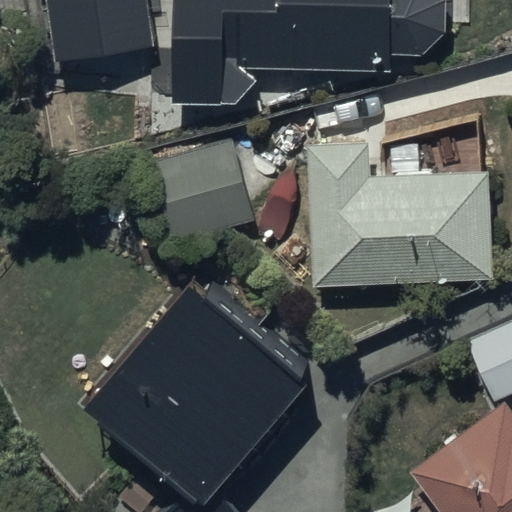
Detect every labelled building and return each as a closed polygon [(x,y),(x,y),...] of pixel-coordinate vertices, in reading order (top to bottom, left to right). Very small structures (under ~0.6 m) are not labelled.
[(149,0),(49,0),(59,59),(156,44),(149,0)] [(180,0),(176,103),(241,106),(264,79),(247,64),(393,70),(394,55),(426,56),(448,32),(446,0),(180,0)] [(237,136),(155,157),(177,240),(258,219),(237,136)] [(377,142),(315,143),(318,283),(498,279),(496,168),(378,171),(377,142)] [(241,511),(227,494),(321,383),(203,284),(97,408),(196,492),(172,511),(241,511)] [(511,313),(466,334),(491,391),(511,382),(511,313)] [(511,511),(511,404),(511,403),(416,472),(444,511),(511,511)]
